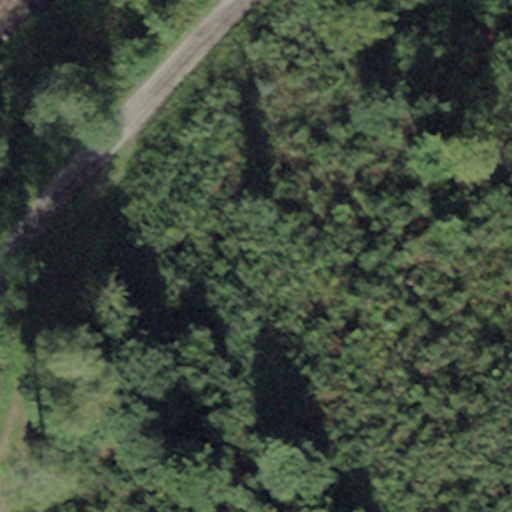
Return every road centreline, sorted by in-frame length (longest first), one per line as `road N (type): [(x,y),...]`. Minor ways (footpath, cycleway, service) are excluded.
road 1 (track): [(0,470),(10,420),(140,104)]
road 2 (track): [(0,277),(140,104),(248,0)]
